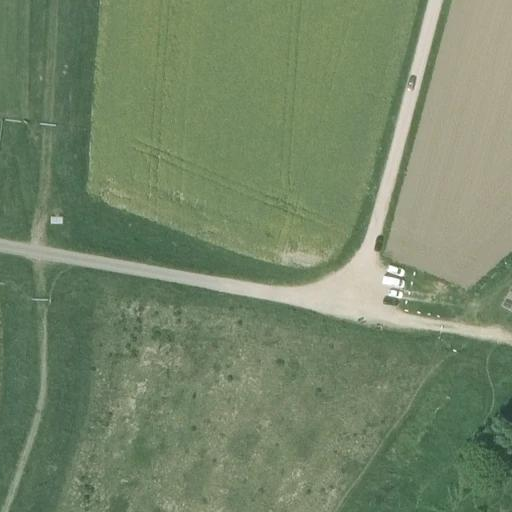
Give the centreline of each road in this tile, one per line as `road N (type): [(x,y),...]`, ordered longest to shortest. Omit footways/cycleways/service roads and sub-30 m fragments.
road 1 (track): [(438,0),(352,310)]
road 2 (track): [(511,343),(352,310)]
